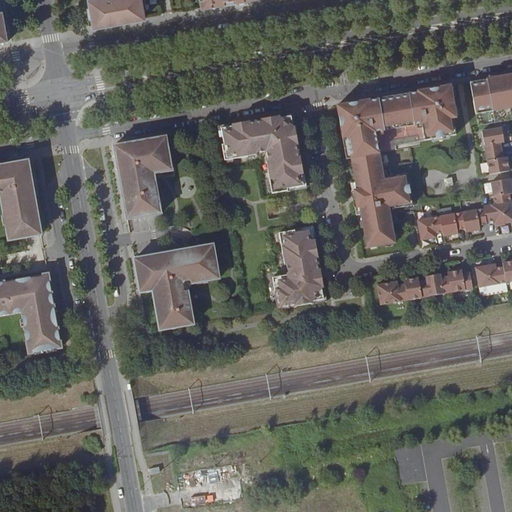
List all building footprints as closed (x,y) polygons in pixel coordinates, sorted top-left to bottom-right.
[(88,0),(93,28),(98,27),(92,0),(88,0)] [(92,0),(98,27),(109,25),(109,23),(128,19),(129,21),(146,18),(142,0),(92,0)] [(200,0),(202,8),(224,4),(223,0),(233,0),(234,2),(246,0),(200,0)] [(511,74),(470,82),(478,126),(511,119),(511,113),(511,108),(511,107),(511,74)] [(349,105),(349,104),(337,106),(347,159),(351,158),(356,182),(351,183),(357,215),(361,214),(367,248),(395,243),(389,210),(388,206),(394,205),(395,208),(413,205),(407,173),(389,176),(390,180),(384,181),(383,178),(374,127),(421,119),(424,140),(456,135),(453,118),(456,117),(450,86),(438,88),(439,89),(430,90),(430,89),(418,92),(418,93),(409,94),(409,93),(378,99),(379,100),(370,101),(369,100),(358,102),(358,103),(349,105)] [(296,129),(293,114),(278,117),(278,119),(291,116),(294,129),(296,129)] [(278,119),(278,117),(263,119),(264,121),(249,123),(249,122),(234,124),(234,126),(222,129),(225,146),(222,147),(225,162),(256,157),(256,155),(268,153),(270,164),(267,164),(272,193),(288,191),(287,189),(303,186),(301,173),(303,173),(301,158),(298,158),(296,144),(298,144),(296,129),(294,129),(291,116),(278,119)] [(234,126),(234,124),(219,127),(222,147),(225,146),(222,129),(234,126)] [(482,131),(486,153),(502,150),(500,143),(504,142),(502,128),(482,131)] [(172,170),(166,136),(132,142),(133,149),(128,150),(127,143),(114,145),(115,147),(121,185),(127,219),(161,213),(155,179),(151,180),(146,181),(145,175),(150,174),(152,170),(159,169),(159,172),(172,170)] [(486,153),(490,175),(509,171),(507,157),(503,158),(502,150),(486,153)] [(256,155),(256,157),(265,155),(267,164),(270,164),(268,153),(256,155)] [(32,183),(28,162),(0,166),(0,196),(9,240),(27,237),(27,233),(40,231),(36,203),(33,188),(29,188),(28,183),(32,183)] [(306,188),(303,173),(301,173),(303,186),(287,189),(288,191),(306,188)] [(444,179),(446,186),(454,185),(452,177),(444,179)] [(511,186),(511,179),(491,182),(495,204),(511,201),(509,194),(511,193),(511,186)] [(484,206),(484,209),(486,222),(494,221),(494,225),(511,221),(511,208),(511,201),(495,204),(484,206)] [(462,213),(465,233),(480,230),(480,226),(487,225),(486,222),(484,209),(462,213)] [(440,217),(443,236),(458,234),(457,230),(465,229),(462,213),(440,217)] [(418,221),(421,241),(436,238),(435,234),(443,233),(440,217),(418,221)] [(313,227),(295,230),(296,232),(311,230),(313,242),(315,242),(313,227)] [(295,304),(296,307),(311,304),(311,301),(323,299),(321,287),(323,286),(321,272),(319,272),(316,257),(318,257),(315,242),(313,242),(311,230),(296,232),(295,230),(279,233),(284,262),(287,262),(289,273),(286,273),(272,276),(275,291),(277,291),(280,307),(295,304)] [(160,330),(194,324),(188,290),(185,291),(180,292),(179,286),(184,285),(185,282),(190,280),(191,284),(205,281),(199,246),(165,253),(166,259),(160,259),(159,254),(134,258),(137,276),(140,292),(152,290),(160,330)] [(506,282),(511,280),(511,260),(502,262),(503,266),(506,282)] [(506,282),(503,266),(496,268),(495,264),(475,267),(479,287),(506,282)] [(451,292),(473,288),(470,272),(462,274),(462,270),(447,273),(448,276),(451,292)] [(49,278),(48,273),(30,277),(31,281),(49,278)] [(429,296),(451,292),(448,276),(441,278),(440,274),(426,276),(426,280),(429,296)] [(0,315),(21,312),(28,354),(61,348),(58,330),(53,303),(50,304),(48,296),(52,295),(49,278),(31,281),(30,277),(2,282),(3,286),(0,286),(0,315)] [(408,300),(429,296),(426,280),(419,282),(418,278),(404,280),(405,284),(408,300)] [(408,300),(405,284),(397,285),(397,282),(377,285),(381,305),(408,300)] [(311,301),(311,304),(326,301),(323,286),(321,287),(323,299),(311,301)] [(275,291),(278,310),(296,307),(295,304),(280,307),(277,291),(275,291)]
